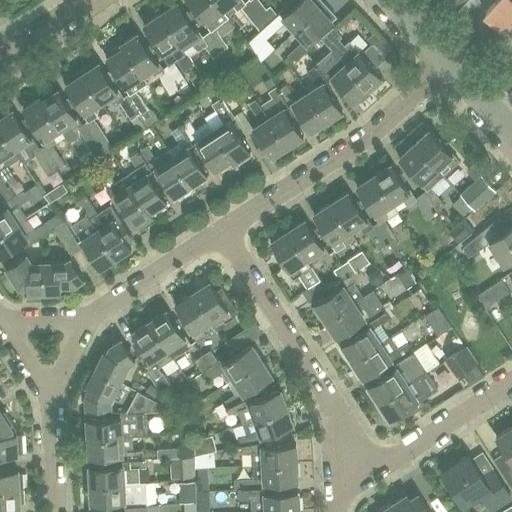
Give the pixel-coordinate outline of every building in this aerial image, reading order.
[(224,8),(218,1),(217,0),(190,0),(206,21),(212,29),(230,15),(224,8)] [(217,0),(218,1),(224,8),(232,2),(238,8),(242,5),(261,29),(263,27),(268,23),(261,14),(249,0),(248,0),(246,2),(244,0),(217,0)] [(268,8),(261,0),(249,0),(261,14),(268,23),(275,17),(278,14),(272,5),(268,8)] [(295,29),(320,7),(313,0),(299,0),(283,15),(286,19),(295,29)] [(511,0),(496,0),(485,12),(511,36),(511,0)] [(179,1),(163,12),(183,43),(192,37),(199,47),(205,43),(213,56),(220,51),(212,38),(207,42),(203,36),(198,28),(197,29),(179,1)] [(320,7),(295,29),(305,40),(289,55),(294,61),(311,46),(308,43),(333,21),(320,7)] [(188,51),(183,43),(163,12),(144,24),(162,51),(161,51),(169,63),(188,51)] [(276,46),(267,36),(281,23),(275,17),(268,23),(263,27),(261,29),(249,40),(261,60),(276,46)] [(344,45),(338,38),(341,35),(333,26),(321,37),(334,50),(346,63),(368,88),(369,87),(372,89),(381,80),(379,78),(383,75),(360,50),(350,40),(344,45)] [(122,44),(142,74),(147,82),(165,70),(160,62),(159,62),(140,32),(122,44)] [(227,46),(219,34),(212,38),(220,51),(226,47),(227,46)] [(134,80),(142,74),(122,44),(109,52),(111,55),(108,57),(125,84),(125,85),(130,93),(139,88),(134,80)] [(229,52),(226,47),(220,51),(225,57),(229,54),(229,52)] [(346,63),(334,50),(317,64),(324,73),(329,79),(332,76),(354,101),(368,88),(346,63)] [(95,61),(82,70),(101,101),(111,95),(116,102),(124,97),(119,88),(119,89),(101,62),(97,64),(95,61)] [(315,79),(324,73),(317,64),(309,70),(315,79)] [(83,111),(89,120),(98,114),(93,107),(101,101),(82,70),(68,79),(70,82),(67,84),(84,111),(83,111)] [(179,70),(172,74),(180,87),(187,82),(179,70)] [(171,93),(180,87),(172,74),(163,80),(171,93)] [(343,110),(325,81),(308,92),(327,120),(343,110)] [(286,99),(279,89),(276,84),(268,90),(272,96),(259,103),(287,146),(304,135),(286,107),(289,105),(286,99)] [(279,89),(286,99),(293,95),(287,85),(279,89)] [(78,115),(77,115),(60,89),(57,91),(54,87),(41,96),(60,126),(69,140),(79,133),(76,128),(84,123),(78,115)] [(311,130),(327,120),(308,92),(293,102),(311,130)] [(48,147),(56,141),(51,133),(60,126),(41,96),(23,108),(43,138),(42,138),(48,147)] [(132,102),(140,114),(149,108),(141,96),(132,102)] [(251,155),(249,151),(252,149),(232,119),(235,116),(222,98),(213,104),(225,122),(214,130),(234,161),(237,159),(240,163),(251,155)] [(287,146),(259,103),(257,100),(251,103),(263,122),(254,127),(257,132),(252,136),(261,150),(266,147),(272,155),(287,146)] [(132,102),(125,107),(140,131),(148,126),(140,114),(132,102)] [(15,109),(0,118),(0,123),(16,148),(25,161),(34,155),(30,149),(38,144),(33,135),(32,136),(15,109)] [(235,117),(242,126),(250,121),(244,111),(235,117)] [(234,161),(214,130),(210,124),(197,133),(189,119),(181,124),(194,143),(197,141),(215,168),(218,166),(221,170),(234,161)] [(89,126),(106,153),(114,148),(97,122),(89,126)] [(5,155),(16,148),(0,123),(0,164),(2,167),(10,162),(5,155)] [(190,145),(194,143),(181,124),(173,130),(185,149),(173,156),(193,187),(207,178),(205,175),(209,173),(190,145)] [(106,153),(89,126),(82,131),(99,158),(106,153)] [(444,174),(460,160),(453,152),(453,153),(431,128),(416,142),(438,168),(444,174)] [(444,174),(438,168),(416,142),(400,157),(422,180),(421,181),(428,188),(422,193),(436,210),(444,204),(430,186),(444,174)] [(180,196),(193,187),(173,156),(168,149),(155,158),(148,146),(140,151),(153,170),(156,168),(174,195),(177,193),(180,196)] [(49,155),(57,168),(65,163),(57,150),(49,155)] [(149,172),(153,170),(140,151),(132,157),(138,168),(127,175),(152,214),(166,205),(164,202),(168,199),(149,172)] [(57,168),(49,155),(40,161),(48,174),(57,168)] [(436,210),(422,193),(416,198),(411,189),(410,190),(393,163),(375,174),(394,202),(403,196),(408,203),(415,198),(428,216),(436,210)] [(4,175),(10,185),(17,181),(10,171),(4,175)] [(127,175),(116,182),(109,172),(100,178),(112,196),(115,194),(135,225),(152,214),(127,175)] [(384,208),(394,202),(375,174),(358,186),(375,213),(374,213),(380,221),(384,219),(388,216),(384,208)] [(0,177),(0,186),(8,199),(16,194),(10,185),(4,175),(0,177)] [(483,175),(462,194),(476,209),(496,190),(483,175)] [(50,199),(63,190),(67,188),(63,181),(45,193),(50,199)] [(29,199),(24,191),(23,190),(16,194),(8,199),(9,200),(5,203),(7,207),(0,211),(0,231),(25,215),(19,205),(29,199)] [(350,191),(333,202),(351,230),(360,224),(365,231),(368,229),(373,226),(367,217),(350,191)] [(129,241),(134,237),(112,203),(97,213),(86,196),(79,201),(87,213),(115,257),(132,246),(129,241)] [(341,236),(351,230),(333,202),(315,214),(332,240),(331,241),(337,249),(345,243),(341,236)] [(87,213),(72,223),(100,267),(115,257),(87,213)] [(34,229),(26,217),(25,215),(0,231),(0,255),(1,257),(28,239),(30,242),(49,230),(44,222),(34,229)] [(330,253),(325,245),(324,245),(307,218),(290,229),(308,257),(317,251),(322,259),(330,253)] [(64,220),(54,227),(72,254),(82,247),(64,220)] [(457,242),(469,232),(461,223),(449,233),(457,242)] [(504,264),(511,258),(511,227),(498,236),(490,223),(463,247),(469,256),(490,242),(504,264)] [(382,230),(389,241),(394,249),(400,246),(399,242),(396,237),(388,225),(382,230)] [(307,258),(308,257),(290,229),(272,241),(289,268),(288,268),(294,277),(312,265),(307,258)] [(382,230),(372,236),(380,248),(389,241),(382,230)] [(32,262),(27,255),(29,253),(24,246),(11,255),(15,261),(7,267),(20,286),(27,286),(28,292),(45,291),(44,262),(32,262)] [(371,261),(364,251),(342,265),(349,275),(359,268),(371,261)] [(44,262),(45,291),(62,290),(62,284),(74,283),(85,277),(72,258),(67,261),(44,262)] [(405,287),(417,280),(412,262),(408,265),(396,273),(405,287)] [(349,275),(342,265),(335,269),(342,280),(349,275)] [(323,320),(364,294),(356,281),(364,276),(359,268),(349,275),(342,280),(344,284),(315,302),(318,305),(314,307),(323,320)] [(502,277),(477,293),(486,307),(510,290),(502,277)] [(321,279),(318,280),(303,290),(310,301),(328,289),(321,279)] [(222,287),(217,290),(211,280),(194,292),(212,320),(222,313),(226,321),(235,315),(233,313),(238,310),(222,287)] [(365,318),(367,321),(386,309),(382,302),(380,303),(371,289),(364,294),(323,320),(332,335),(336,333),(338,336),(365,318)] [(202,326),(212,320),(194,292),(176,303),(194,330),(193,331),(199,339),(207,334),(202,326)] [(434,307),(421,316),(434,336),(448,327),(434,307)] [(151,320),(169,348),(174,355),(192,344),(186,335),(186,336),(168,309),(151,320)] [(350,361),(391,335),(383,322),(391,316),(386,309),(367,321),(370,325),(342,343),(344,346),(341,348),(350,361)] [(174,355),(169,348),(151,320),(133,331),(138,338),(134,340),(147,361),(150,366),(147,368),(161,389),(170,384),(158,365),(174,355)] [(250,340),(243,329),(226,340),(233,351),(250,340)] [(407,341),(399,347),(391,335),(350,361),(359,376),(362,374),(364,377),(393,359),(395,362),(413,350),(407,341)] [(96,368),(120,380),(129,362),(136,358),(123,338),(111,345),(108,352),(105,350),(96,368)] [(462,338),(453,343),(458,350),(466,344),(462,338)] [(426,342),(414,350),(427,369),(439,362),(426,342)] [(222,357),(217,360),(210,365),(203,369),(210,379),(221,371),(228,382),(262,359),(252,343),(224,361),(222,357)] [(477,361),(466,344),(458,350),(446,357),(465,386),(484,374),(476,362),(477,361)] [(211,350),(204,355),(210,365),(217,360),(211,350)] [(376,403),(427,370),(413,350),(395,362),(397,366),(369,384),(371,387),(368,389),(376,403)] [(204,355),(197,359),(203,369),(210,365),(204,355)] [(236,394),(216,406),(219,411),(227,407),(248,397),(245,393),(273,375),(262,359),(228,382),(236,394)] [(111,399),(120,380),(96,368),(87,386),(90,387),(87,393),(88,407),(111,406),(111,399)] [(427,370),(376,403),(385,417),(389,415),(391,418),(404,409),(408,414),(422,405),(419,400),(438,387),(427,370)] [(151,383),(150,383),(145,390),(146,391),(156,398),(161,392),(161,391),(151,383)] [(227,407),(219,411),(221,416),(238,410),(242,422),(287,406),(281,389),(249,400),(248,397),(227,407)] [(178,409),(139,390),(127,412),(145,411),(178,409)] [(263,440),(263,436),(294,425),(287,406),(242,422),(246,431),(238,433),(240,444),(263,440)] [(0,432),(17,426),(6,409),(2,412),(0,408),(0,432)] [(194,410),(177,411),(177,432),(194,432),(194,410)] [(146,435),(145,422),(145,411),(127,412),(120,412),(121,417),(88,418),(89,437),(132,436),(146,435)] [(511,425),(496,435),(511,459),(499,468),(511,487),(511,425)] [(17,426),(0,432),(0,454),(18,454),(18,452),(24,452),(23,434),(17,434),(17,426)] [(212,433),(194,439),(195,454),(216,450),(212,433)] [(194,455),(193,434),(182,435),(182,440),(182,444),(178,444),(178,456),(179,456),(194,455)] [(123,459),(145,458),(145,447),(133,448),(132,436),(89,437),(90,457),(123,455),(123,459)] [(296,443),(263,444),(263,440),(240,444),(241,453),(251,452),(252,464),(254,464),(297,461),(296,443)] [(483,476),(469,454),(444,471),(465,504),(482,493),(493,509),(511,496),(494,469),(483,476)] [(195,477),(194,456),(183,457),(179,457),(179,461),(179,478),(195,477)] [(140,482),(140,467),(146,466),(145,458),(123,459),(123,463),(90,465),(91,484),(124,482),(140,482)] [(243,488),(266,487),(266,482),(298,481),(297,461),(254,464),(255,479),(228,480),(229,489),(235,489),(238,489),(243,488)] [(19,469),(0,469),(0,487),(24,487),(24,473),(19,474),(19,469)] [(209,477),(198,478),(199,489),(209,488),(209,477)] [(124,482),(91,484),(92,503),(125,501),(125,506),(147,504),(146,481),(140,482),(124,482)] [(0,508),(21,507),(20,502),(25,502),(24,487),(0,487),(0,508)] [(266,491),(266,487),(243,488),(238,489),(238,499),(251,498),(251,511),(267,511),(300,510),(299,490),(266,491)] [(195,501),(194,491),(176,492),(177,502),(195,501)] [(210,491),(198,491),(198,501),(210,501),(210,491)] [(408,494),(395,502),(401,511),(432,511),(419,493),(411,499),(408,494)] [(197,511),(197,502),(184,503),(184,511),(197,511)] [(401,511),(395,502),(381,511),(401,511)]
